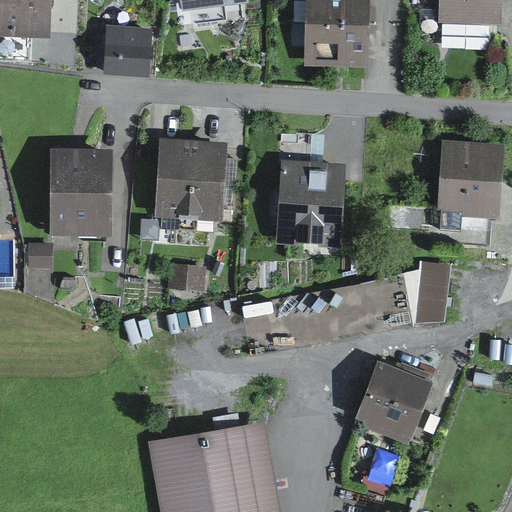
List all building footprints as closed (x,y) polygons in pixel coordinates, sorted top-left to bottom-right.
[(0,0),(0,33),(45,35),(45,0),(0,0)] [(364,26),(364,0),(312,0),(312,24),(364,26)] [(434,0),(434,21),(489,22),(489,0),(434,0)] [(362,63),(364,26),(312,24),(310,61),(362,63)] [(151,31),(108,28),(105,73),(148,75),(151,31)] [(500,149),(445,145),(441,206),(495,210),(500,149)] [(159,216),(213,215),(212,146),(158,148),(159,216)] [(53,233),(109,234),(110,153),(54,152),(53,233)] [(275,241),(334,243),(337,165),(279,163),(275,241)] [(368,366),(351,411),(403,431),(420,386),(368,366)] [(268,511),(253,423),(150,441),(162,511),(268,511)]
